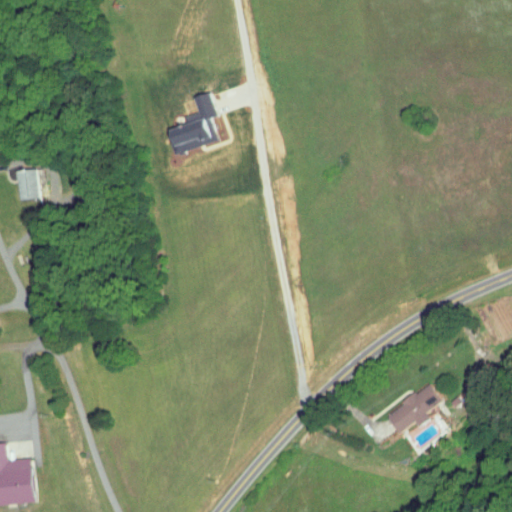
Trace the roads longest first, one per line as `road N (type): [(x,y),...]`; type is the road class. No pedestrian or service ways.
road 1 (tertiary): [(222,511),(295,426),(396,334),(511,275)]
road 2 (residential): [(122,511),(65,358),(0,239)]
